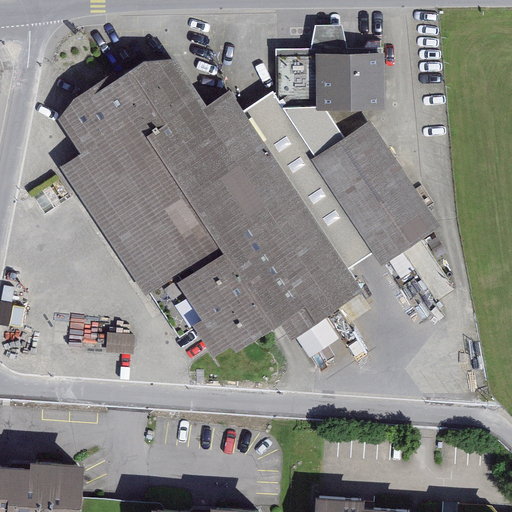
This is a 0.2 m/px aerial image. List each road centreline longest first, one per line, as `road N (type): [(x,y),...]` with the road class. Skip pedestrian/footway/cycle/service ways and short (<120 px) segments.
road 1 (residential): [(0,386),(483,417),(511,435)]
road 2 (residential): [(30,0),(28,65),(0,213)]
